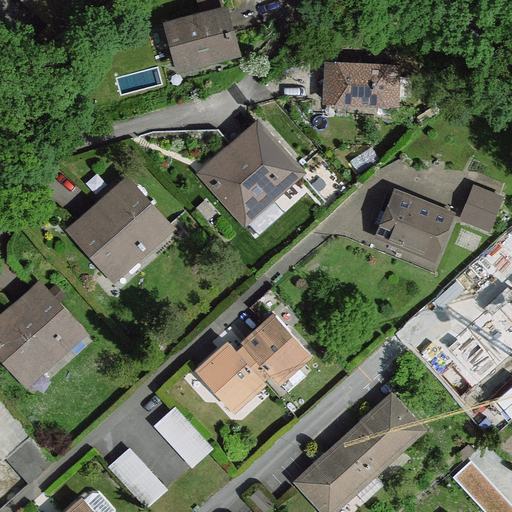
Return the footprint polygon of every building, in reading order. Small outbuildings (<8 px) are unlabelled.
[(27,0),(2,30),(30,55),(77,0),(27,0)] [(119,0),(77,0),(30,55),(53,75),(119,0)] [(170,25),(181,64),(236,49),(225,10),(170,25)] [(399,67),(329,64),(327,101),(397,104),(399,67)] [(233,149),(205,174),(246,220),(300,171),(259,125),(233,149)] [(79,226),(74,230),(116,276),(170,227),(129,181),(103,204),(79,226)] [(452,215),(397,193),(381,235),(435,257),(452,215)] [(262,230),(289,210),(281,199),(254,219),(262,230)] [(497,211),(469,200),(463,218),(491,228),(497,211)] [(82,332),(40,286),(38,288),(14,309),(0,322),(0,349),(27,380),(82,332)] [(245,344),(246,345),(258,359),(251,366),(263,378),(270,372),(279,381),(311,353),(276,315),(245,344)] [(231,343),(200,371),(233,408),(265,380),(263,378),(251,366),(258,359),(246,345),(239,351),(231,343)] [(393,396),(344,441),(375,473),(423,429),(393,396)] [(29,433),(0,401),(0,453),(3,456),(29,433)] [(176,406),(155,424),(193,466),(214,449),(176,406)] [(34,434),(8,458),(30,482),(55,459),(34,434)] [(375,473),(344,441),(299,481),(327,511),(334,511),(356,491),(375,473)] [(131,446),(111,465),(148,505),(168,488),(131,446)] [(466,491),(469,472),(458,482),(466,491)] [(384,485),(375,473),(356,491),(366,502),(384,485)] [(97,511),(86,499),(70,511),(97,511)]
